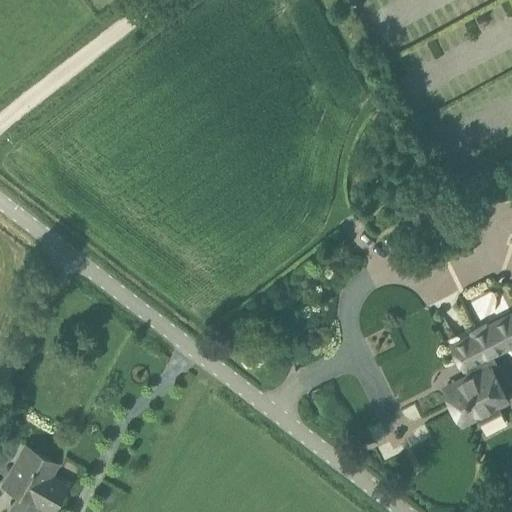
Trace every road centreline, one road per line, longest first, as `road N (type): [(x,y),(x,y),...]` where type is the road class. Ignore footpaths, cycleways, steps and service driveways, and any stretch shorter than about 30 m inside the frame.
road 1 (unclassified): [(403,511),(0,201)]
road 2 (track): [(163,0),(0,129)]
